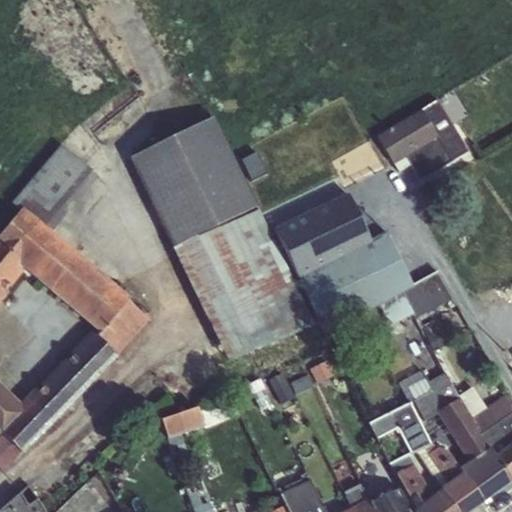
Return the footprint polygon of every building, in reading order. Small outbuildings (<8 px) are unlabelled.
[(435,101),(375,137),(392,166),(404,160),(418,183),(467,152),(435,101)] [(213,118),(128,159),(173,249),(171,250),(227,363),(313,327),(259,210),(196,238),(256,208),(213,118)] [(21,210),(51,233),(98,178),(59,146),(10,204),(19,212),(21,210)] [(334,262),(385,235),(377,223),(366,229),(347,195),(310,214),(334,262)] [(0,233),(0,434),(20,454),(22,455),(116,358),(148,321),(128,302),(130,300),(53,234),(51,233),(21,210),(19,212),(0,233)] [(334,262),(310,214),(275,232),(323,334),(338,327),(377,306),(401,293),(412,287),(386,234),(385,235),(334,262)] [(401,293),(377,306),(385,321),(389,328),(413,315),(415,319),(452,299),(441,279),(438,274),(412,287),(401,293)] [(430,325),(420,330),(432,354),(446,347),(438,331),(434,333),(430,325)] [(326,361),(308,370),(316,388),(334,379),(326,361)] [(407,405),(409,404),(413,402),(424,422),(436,416),(435,413),(458,400),(450,385),(444,374),(428,383),(421,371),(397,384),(407,405)] [(294,398),(288,385),(282,373),(267,380),(280,405),(294,398)] [(288,385),(294,398),(314,388),(307,375),(288,385)] [(450,385),(458,400),(459,399),(471,419),(477,415),(463,391),(457,381),(450,385)] [(463,391),(477,415),(486,408),(472,386),(463,391)] [(471,419),(489,448),(495,456),(509,446),(511,442),(511,403),(507,395),(486,408),(477,415),(471,419)] [(435,413),(436,416),(466,463),(472,460),(489,448),(471,419),(459,399),(458,400),(435,413)] [(409,404),(407,405),(368,424),(376,441),(396,430),(410,456),(415,454),(439,490),(460,474),(457,469),(458,469),(447,453),(437,449),(432,446),(431,443),(429,444),(409,404)] [(159,421),(166,441),(204,428),(196,409),(159,421)] [(166,441),(159,421),(158,417),(145,425),(161,469),(175,465),(166,441)] [(0,434),(0,471),(2,473),(20,454),(0,434)] [(489,448),(472,460),(492,496),(511,481),(511,450),(509,446),(495,456),(489,448)] [(408,499),(413,509),(431,496),(412,465),(406,457),(388,466),(394,475),(408,499)] [(460,474),(439,490),(438,491),(450,511),(471,511),(492,496),(472,460),(466,463),(458,469),(457,469),(460,474)] [(212,511),(209,503),(201,506),(198,497),(209,493),(208,490),(203,476),(184,483),(194,511),(212,511)] [(325,511),(324,506),(308,477),(291,486),(280,492),(277,493),(283,503),(280,509),(280,511),(325,511)] [(344,499),(351,509),(369,500),(359,485),(341,494),(344,499)] [(381,511),(405,511),(408,511),(410,511),(413,509),(408,499),(397,488),(374,498),(381,511)] [(413,509),(410,511),(411,511),(450,511),(438,491),(431,496),(413,509)] [(19,493),(0,509),(0,511),(43,511),(36,500),(26,506),(19,493)] [(408,511),(405,511),(381,511),(374,498),(369,500),(351,509),(345,511),(408,511)] [(324,506),(325,511),(345,511),(351,509),(344,499),(324,506)]
